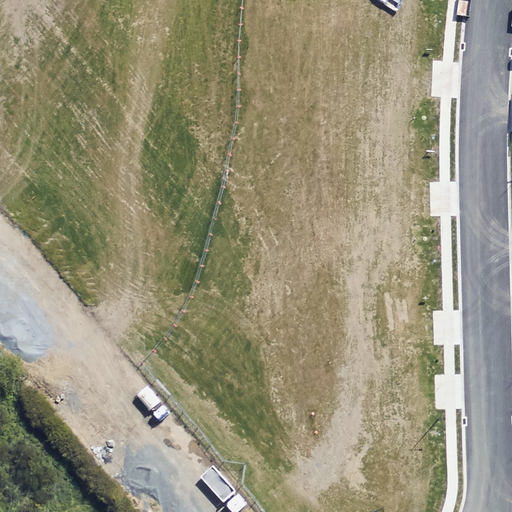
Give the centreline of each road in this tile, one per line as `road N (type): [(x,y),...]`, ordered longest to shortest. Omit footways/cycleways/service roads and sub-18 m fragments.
road 1 (residential): [(491,0),(482,103),(487,511)]
road 2 (tertiary): [(141,511),(0,334)]
